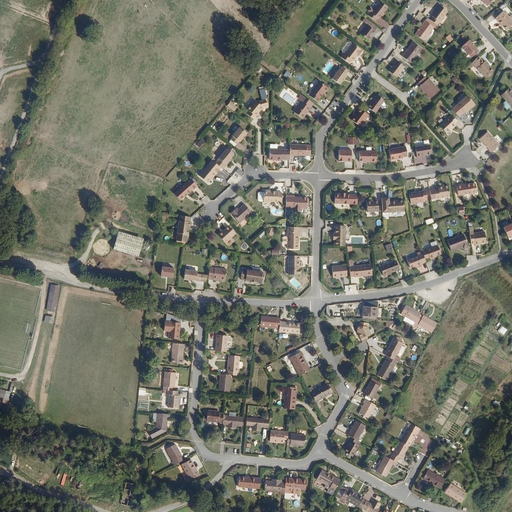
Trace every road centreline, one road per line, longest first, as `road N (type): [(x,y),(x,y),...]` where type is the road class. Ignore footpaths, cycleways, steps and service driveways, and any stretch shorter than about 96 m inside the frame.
road 1 (residential): [(200,299),(189,424),(196,443),(208,456),(288,464),(318,449)]
road 2 (residential): [(318,177),(319,144),(330,124),(420,0)]
road 3 (residential): [(314,301),(415,288),(511,252)]
road 4 (residential): [(466,157),(405,175),(318,177)]
road 5 (track): [(0,257),(74,283),(144,294)]
road 6 (unknown): [(49,269),(28,368),(21,376),(0,374)]
road 7 (residential): [(314,301),(318,177)]
